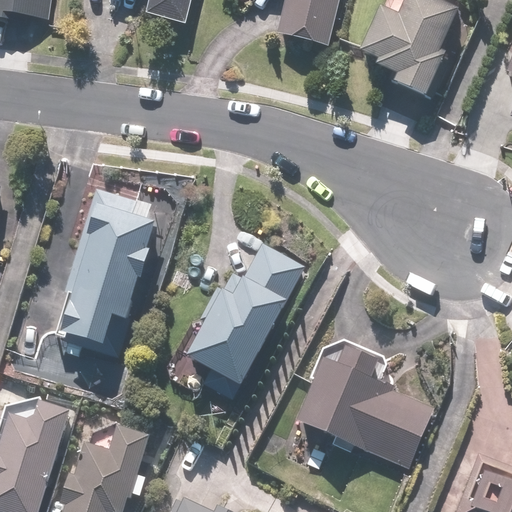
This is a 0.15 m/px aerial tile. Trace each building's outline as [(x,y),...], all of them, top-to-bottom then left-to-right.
[(0,0),(0,18),(49,25),(52,0),(0,0)] [(183,27),(189,0),(146,0),(143,17),(183,27)] [(325,50),(337,0),(279,0),(270,36),(325,50)] [(435,54),(452,17),(415,0),(380,0),(353,58),(373,67),(369,77),(422,102),(443,58),(435,54)] [(511,55),(502,79),(511,81),(511,102),(511,105),(504,126),(511,128),(511,55)] [(137,192),(98,180),(50,336),(116,357),(156,227),(129,219),(137,192)] [(232,402),(303,268),(261,246),(240,285),(227,278),(177,372),(232,402)] [(316,366),(292,429),(406,471),(431,406),(368,382),(374,365),(340,353),(333,372),(316,366)] [(17,423),(0,418),(0,511),(37,511),(59,435),(60,433),(60,431),(60,429),(60,427),(60,425),(60,423),(59,422),(58,420),(57,418),(56,416),(55,415),(54,413),(52,412),(51,411),(49,410),(47,409),(45,408),(43,408),(42,407),(40,407),(38,407),(36,407),(34,407),(32,408),(30,409),(28,410),(26,411),(25,412),(23,413),(22,414),(21,416),(19,418),(18,419),(18,421),(17,423)] [(91,441),(71,436),(48,511),(121,511),(143,439),(96,425),(91,441)] [(511,511),(511,470),(475,457),(454,511),(511,511)] [(211,511),(198,511),(177,502),(172,511),(217,511),(212,510),(211,511)]
